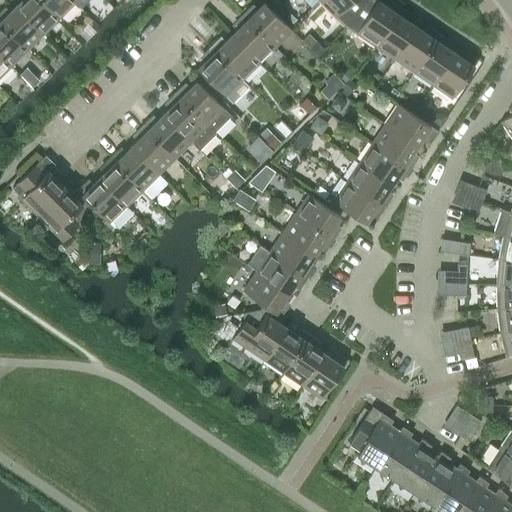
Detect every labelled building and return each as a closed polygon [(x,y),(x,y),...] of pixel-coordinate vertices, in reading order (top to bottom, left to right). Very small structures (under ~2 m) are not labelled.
[(20,0),(15,6),(42,33),(58,17),(41,0),(20,0)] [(41,0),(58,17),(74,1),(73,0),(41,0)] [(320,0),(336,16),(345,25),(365,0),(320,0)] [(365,0),(345,25),(375,45),(401,7),(393,2),(389,8),(377,0),(376,0),(375,2),(370,0),(365,0)] [(241,14),(274,46),(291,29),(263,2),(253,12),(248,7),(241,14)] [(0,10),(0,22),(26,49),(42,33),(15,6),(5,15),(0,10)] [(375,45),(394,58),(416,26),(405,19),(409,13),(401,7),(375,45)] [(290,12),(287,15),(292,21),(296,17),(290,12)] [(230,35),(258,62),(274,46),(241,14),(235,20),(240,25),(230,35)] [(0,55),(10,65),(26,49),(0,22),(0,55)] [(394,58),(413,71),(439,33),(431,28),(427,34),(416,26),(394,58)] [(413,71),(432,84),(453,52),(442,44),(446,38),(439,33),(413,71)] [(216,39),(209,46),(241,78),(258,62),(230,35),(221,44),(216,39)] [(318,56),(325,49),(318,41),(311,49),(318,56)] [(241,78),(209,46),(202,53),(207,58),(197,68),(224,95),(241,78)] [(432,84),(447,94),(451,97),(477,59),(468,53),(464,59),(453,52),(432,84)] [(0,74),(10,65),(0,55),(0,74)] [(352,74),(347,69),(339,77),(344,82),(352,74)] [(213,132),(213,131),(230,115),(196,80),(186,91),(180,86),(174,92),(213,132)] [(335,90),(326,82),(319,89),(328,98),(335,90)] [(393,86),(390,91),(397,95),(400,91),(393,86)] [(215,132),(213,131),(213,132),(174,92),(167,99),(172,104),(163,113),(190,141),(190,140),(198,149),(215,132)] [(316,108),(306,97),(299,104),(310,114),(316,108)] [(511,138),(511,102),(508,109),(511,113),(500,121),(511,138)] [(384,123),(416,145),(424,134),(430,138),(435,129),(397,104),(384,123)] [(428,119),(439,126),(447,115),(439,109),(433,112),(428,119)] [(190,141),(163,113),(153,123),(148,118),(141,124),(174,157),(190,141)] [(409,156),(416,145),(384,123),(371,142),(409,168),(415,160),(409,156)] [(174,157),(141,124),(135,131),(140,136),(130,146),(157,173),(174,157)] [(313,137),(301,129),(292,143),(304,151),(313,137)] [(271,133),(263,141),(272,150),(281,142),(271,133)] [(245,148),(260,163),(272,150),(263,141),(257,135),(245,148)] [(404,176),(409,168),(371,142),(359,161),(391,183),(398,172),(404,176)] [(157,173),(130,146),(121,155),(116,150),(109,157),(141,189),(157,173)] [(141,189),(109,157),(102,163),(107,168),(98,178),(125,205),(141,189)] [(484,167),(501,166),(500,158),(493,158),(484,164),(484,167)] [(391,183),(359,161),(346,180),(384,206),(389,198),(383,194),(391,183)] [(20,197),(37,214),(64,187),(55,178),(60,173),(53,165),(44,174),(34,165),(17,182),(26,192),(20,197)] [(501,166),(484,167),(484,170),(494,174),(501,174),(501,166)] [(244,179),(234,169),(225,178),(236,188),(244,179)] [(264,179),(258,173),(249,182),(258,188),(264,179)] [(86,200),(86,208),(94,208),(108,222),(125,205),(98,178),(89,187),(83,182),(76,189),(79,192),(86,200)] [(384,206),(346,180),(333,200),(365,222),(373,210),(379,214),(384,206)] [(473,197),(482,200),(486,189),(478,186),(473,197)] [(86,200),(79,192),(74,197),(64,187),(37,214),(62,240),(78,224),(76,221),(86,211),(86,208),(86,200)] [(227,196),(219,189),(212,196),(220,203),(227,196)] [(249,195),(240,189),(234,198),(242,204),(249,195)] [(294,213),(332,239),(337,231),(332,227),(339,215),(308,194),(294,213)] [(477,212),(482,200),(473,197),(469,208),(477,212)] [(511,236),(511,211),(510,211),(502,234),(511,236)] [(281,232),(313,254),(321,243),(327,247),(332,239),(294,213),(281,232)] [(313,254),(281,232),(268,251),(307,277),(312,269),(306,265),(313,254)] [(511,236),(502,234),(497,259),(511,260),(511,236)] [(461,241),(459,253),(468,255),(470,242),(461,241)] [(99,263),(100,249),(87,248),(87,262),(99,263)] [(256,270),(288,292),(295,281),(301,285),(307,277),(268,251),(256,270)] [(511,260),(497,259),(495,283),(511,283),(511,260)] [(457,263),(457,270),(456,282),(466,283),(466,264),(457,263)] [(259,301),(260,309),(268,308),(280,315),(286,307),(280,303),(288,292),(256,270),(242,290),(259,301)] [(465,295),(466,283),(456,282),(456,294),(465,295)] [(511,283),(495,283),(496,308),(511,306),(511,283)] [(225,302),(213,304),(215,315),(227,313),(225,302)] [(511,306),(496,308),(499,332),(511,329),(511,306)] [(285,326),(277,321),(280,315),(268,308),(260,309),(242,312),(243,320),(232,337),(263,358),(285,326)] [(296,334),(285,326),(263,358),(282,371),(308,333),(300,328),(296,334)] [(461,340),(470,338),(467,326),(458,328),(461,340)] [(511,329),(499,332),(505,357),(511,354),(511,329)] [(315,339),(308,333),(282,371),(301,384),(322,352),(311,345),(315,339)] [(473,357),(470,338),(461,340),(464,359),(473,357)] [(322,352),(301,384),(321,397),(346,360),(338,354),(334,360),(322,352)] [(477,403),(492,404),(492,396),(485,395),(477,398),(477,403)] [(484,412),(492,412),(492,404),(477,403),(477,408),(484,412)] [(382,412),(372,406),(348,442),(358,448),(356,452),(376,465),(402,425),(401,425),(398,430),(386,423),(389,417),(382,412)] [(473,415),(466,425),(474,430),(480,420),(473,415)] [(376,465),(395,478),(421,438),(417,443),(405,435),(408,430),(402,425),(376,465)] [(467,440),(474,430),(466,425),(459,435),(467,440)] [(511,427),(499,446),(511,454),(511,427)] [(440,450),(436,455),(424,448),(428,442),(421,438),(395,478),(414,490),(440,450)] [(511,454),(499,446),(486,466),(511,483),(511,454)] [(443,460),(447,455),(440,450),(414,490),(433,503),(459,463),(455,468),(443,460)] [(433,503),(447,511),(454,511),(478,475),(475,481),(462,473),(466,467),(459,463),(433,503)] [(454,511),(481,511),(494,493),(482,485),(485,480),(478,475),(454,511)] [(497,488),(494,493),(481,511),(508,511),(511,507),(511,505),(501,498),(504,492),(497,488)]
